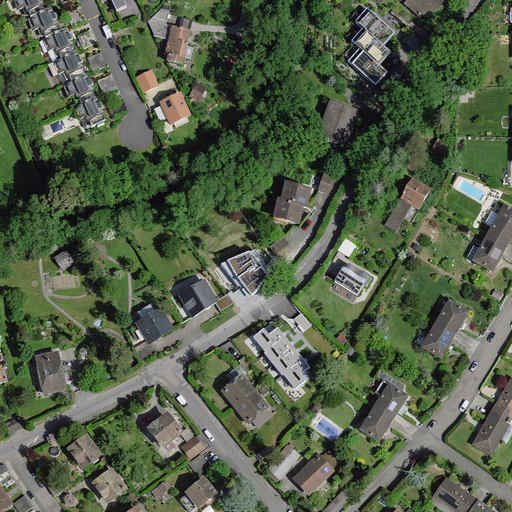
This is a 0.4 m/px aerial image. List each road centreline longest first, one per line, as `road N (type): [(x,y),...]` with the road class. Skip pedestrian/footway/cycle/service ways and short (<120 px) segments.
road 1 (residential): [(481,0),(419,75),(316,260),(287,290),(165,370)]
road 2 (residential): [(281,511),(165,370)]
road 3 (residential): [(165,370),(7,447)]
road 4 (residential): [(511,315),(428,440)]
road 5 (residential): [(87,0),(137,111),(138,133)]
